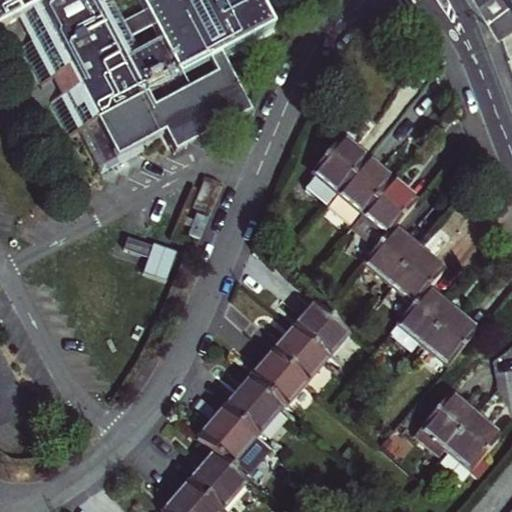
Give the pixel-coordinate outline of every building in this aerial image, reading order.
[(82,139),(104,180),(147,157),(146,155),(145,153),(237,104),(225,82),(217,68),(279,36),(259,0),(0,0),(0,31),(17,22),(32,50),(22,55),(42,92),(53,87),(61,104),(52,109),(71,145),(82,139)] [(511,0),(480,0),(502,39),(511,33),(511,0)] [(225,82),(237,104),(145,153),(146,155),(169,142),(177,156),(250,117),(230,79),(225,82)] [(361,169),(336,148),(308,183),(312,186),(303,197),(323,216),(333,203),(361,169)] [(361,169),(333,203),(358,225),(387,191),(361,169)] [(216,196),(204,190),(195,212),(207,217),(216,196)] [(411,211),(387,191),(358,225),(349,236),(363,247),(363,251),(371,258),(389,237),(411,211)] [(198,251),(207,230),(196,225),(193,232),(184,227),(181,234),(190,239),(187,245),(198,251)] [(393,283),(414,259),(389,237),(371,258),(360,272),(385,293),(393,283)] [(151,247),(142,276),(166,283),(174,254),(151,247)] [(393,283),(385,293),(409,314),(421,300),(438,280),(414,259),(393,283)] [(392,335),(416,354),(445,320),(421,300),(409,314),(392,335)] [(311,312),(290,338),(324,366),(345,341),(311,312)] [(445,320),(416,354),(441,375),(470,341),(445,320)] [(290,338),(269,364),(302,392),(324,366),(290,338)] [(248,390),(280,417),(281,417),(302,392),(269,364),(248,390)] [(254,448),(280,417),(248,390),(222,421),(254,448)] [(435,464),(442,456),(472,422),(447,400),(410,442),(435,464)] [(213,466),(228,479),(232,474),(246,485),(252,477),(254,479),(269,461),(254,448),(222,421),(196,452),(213,466)] [(472,422),(442,456),(467,478),(497,444),(472,422)] [(187,496),(206,511),(229,511),(245,493),(228,479),(213,466),(187,496)] [(206,511),(187,496),(174,511),(206,511)]
